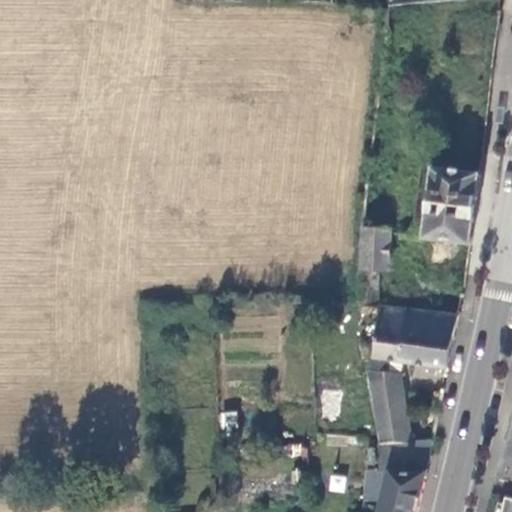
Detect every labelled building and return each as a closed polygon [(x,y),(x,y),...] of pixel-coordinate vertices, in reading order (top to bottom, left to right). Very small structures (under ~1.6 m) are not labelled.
[(434,174),(425,241),(469,248),(480,178),(434,174)] [(391,237),(362,234),(360,273),(380,274),(387,274),(391,237)] [(360,273),(360,310),(379,313),(380,274),(360,273)] [(379,313),(373,384),(381,445),(380,476),(426,474),(433,443),(415,444),(402,371),(449,378),(462,318),(379,313)] [(511,422),(497,480),(511,483),(511,422)] [(359,468),(360,445),(326,446),(325,470),(359,468)] [(344,492),(346,475),(330,474),(329,491),(344,492)] [(416,511),(424,483),(380,476),(370,475),(365,500),(381,505),(379,511),(416,511)]
